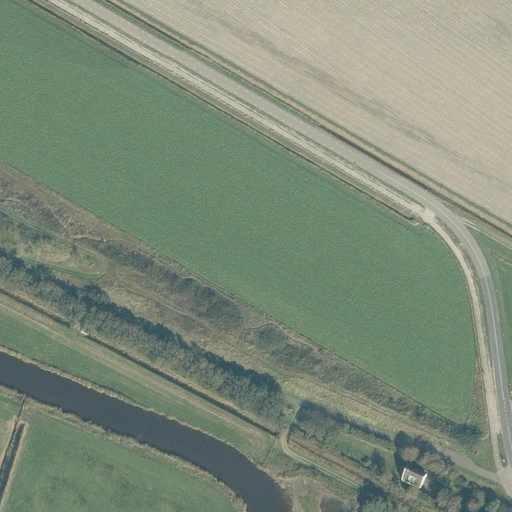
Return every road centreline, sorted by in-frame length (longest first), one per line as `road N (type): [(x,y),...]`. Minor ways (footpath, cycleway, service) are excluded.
road 1 (tertiary): [(511,454),(487,287),(453,223),(81,0)]
road 2 (unclassified): [(0,262),(253,384),(492,478),(511,476)]
